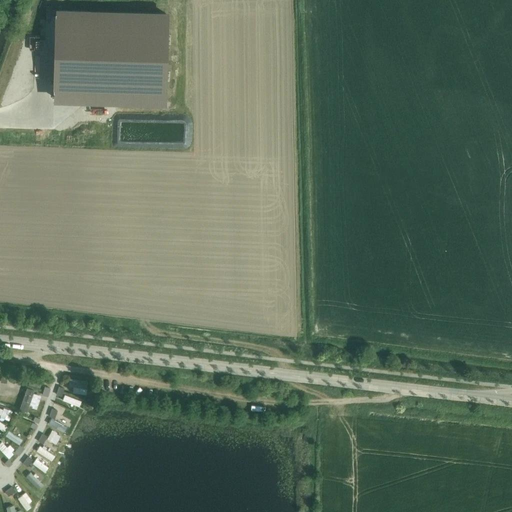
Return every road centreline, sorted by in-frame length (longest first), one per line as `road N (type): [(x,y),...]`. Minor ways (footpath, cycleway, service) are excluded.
road 1 (tertiary): [(0,340),(395,388)]
road 2 (track): [(61,367),(315,404)]
